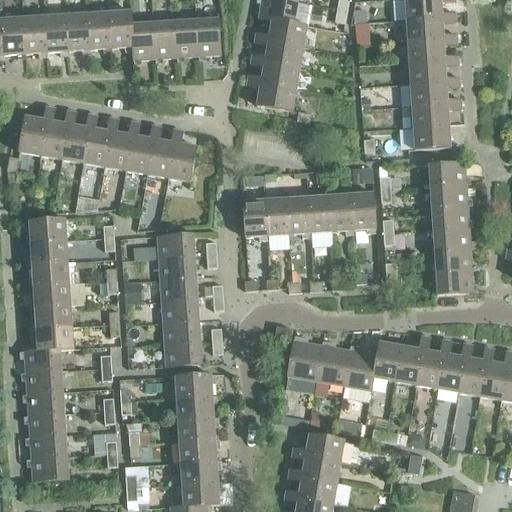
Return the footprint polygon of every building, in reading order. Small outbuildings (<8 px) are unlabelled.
[(257,22),(270,24),(270,23),(293,27),(297,6),(263,0),(256,0),(256,6),(260,7),(257,22)] [(432,0),(403,2),(405,24),(441,21),(441,17),(440,5),(453,5),(452,0),(432,0)] [(338,1),(336,13),(346,15),(348,2),(338,1)] [(365,12),(353,13),(353,26),(366,25),(365,12)] [(346,15),(336,13),(334,25),(344,27),(346,15)] [(124,55),(132,55),(131,51),(132,50),(130,28),(131,28),(130,14),(108,16),(110,52),(123,51),(124,55)] [(110,52),(108,16),(86,17),(89,53),(102,52),(102,57),(111,56),(110,52)] [(405,24),(406,45),(442,43),(442,38),(441,27),(455,26),(454,16),(441,17),(441,21),(405,24)] [(89,53),(86,17),(65,18),(67,55),(80,54),(80,58),(89,58),(89,53)] [(67,55),(65,18),(43,20),(46,56),(59,55),(59,60),(67,59),(67,55)] [(46,56),(43,20),(22,21),(24,57),(37,57),(37,61),(46,60),(46,56)] [(24,57),(22,21),(0,23),(3,59),(15,58),(16,62),(24,62),(24,57)] [(217,22),(195,24),(197,59),(197,60),(198,64),(204,63),(204,59),(220,58),(217,22)] [(253,47),(266,49),(267,45),(302,51),(306,29),(293,27),(270,23),(270,24),(268,39),(255,37),(253,47)] [(195,24),(174,25),(176,61),(176,65),(183,65),(183,60),(197,60),(197,59),(195,24)] [(174,25),(152,26),(154,62),(155,67),(161,66),(161,62),(176,61),(174,25)] [(131,51),(132,55),(132,64),(133,64),(133,68),(140,68),(140,63),(154,62),(152,26),(131,28),(130,28),(132,50),(131,51)] [(368,34),(355,35),(356,49),(369,48),(368,34)] [(406,45),(407,67),(444,64),(443,60),(443,48),(456,48),(455,38),(442,38),(442,43),(406,45)] [(249,68),(262,70),(263,66),(298,72),(302,51),(267,45),(266,49),(264,60),(251,58),(249,68)] [(407,67),(409,88),(445,86),(445,82),(444,70),(457,69),(457,59),(443,60),(444,64),(407,67)] [(245,89),(258,91),(259,87),(295,93),(298,72),(263,66),(262,70),(260,81),(247,79),(245,89)] [(409,88),(410,110),(447,107),(446,103),(446,92),(459,91),(458,81),(445,82),(445,86),(409,88)] [(259,87),(258,91),(255,109),(291,115),(295,93),(259,87)] [(410,110),(412,131),(448,129),(447,113),(460,112),(460,102),(446,103),(447,107),(410,110)] [(40,160),(61,163),(67,127),(63,127),(52,125),(54,112),(44,110),(42,123),(46,124),(40,160)] [(61,163),(82,167),(89,131),(84,130),(73,128),(76,115),(65,114),(63,127),(67,127),(61,163)] [(295,125),(308,127),(310,117),(297,115),(295,125)] [(82,167),(104,171),(110,135),(106,134),(95,132),(97,119),(87,117),(84,130),(89,131),(82,167)] [(18,156),(40,160),(46,124),(42,123),(24,120),(18,156)] [(104,171),(125,174),(131,139),(127,138),(116,136),(118,123),(108,121),(106,134),(110,135),(104,171)] [(125,174),(146,178),(153,142),(148,142),(137,140),(139,127),(129,125),(127,138),(131,139),(125,174)] [(146,178),(168,182),(174,146),(170,145),(158,143),(161,130),(151,129),(148,142),(153,142),(146,178)] [(448,129),(412,131),(413,153),(449,151),(448,129)] [(174,146),(168,182),(189,186),(195,150),(180,147),(182,134),(172,132),(170,145),(174,146)] [(362,144),(363,156),(373,156),(373,143),(362,144)] [(18,162),(17,162),(9,160),(6,173),(16,175),(18,162)] [(427,168),(429,190),(465,188),(469,187),(469,180),(465,181),(464,166),(427,168)] [(371,170),(351,172),(352,187),(372,185),(371,170)] [(378,181),(379,193),(389,193),(389,180),(378,181)] [(429,190),(430,212),(466,209),(471,209),(470,202),(466,202),(465,188),(429,190)] [(389,193),(379,193),(380,206),(390,205),(389,193)] [(372,196),(350,198),(353,234),(366,233),(366,237),(375,237),(375,232),(372,196)] [(350,198),(329,199),(331,235),(344,234),(345,239),(353,238),(353,234),(350,198)] [(329,199),(307,201),(309,237),(310,237),(323,236),(323,240),(332,240),(331,235),(329,199)] [(307,201),(286,202),(288,238),(301,237),(302,242),(310,241),(310,237),(309,237),(307,201)] [(286,202),(264,203),(266,239),(267,239),(280,239),(280,243),(289,242),(288,238),(286,202)] [(266,239),(264,203),(242,205),(244,241),(258,240),(258,244),(267,244),(267,239),(266,239)] [(430,212),(432,233),(468,231),(472,230),(472,223),(467,224),(466,209),(430,212)] [(30,247),(66,245),(64,223),(28,225),(29,238),(25,239),(25,247),(30,247)] [(381,224),(382,236),(392,236),(392,223),(381,224)] [(102,230),(103,242),(113,242),(112,229),(102,230)] [(432,233),(433,255),(469,252),(474,252),(473,245),(469,245),(468,231),(432,233)] [(392,236),(382,236),(383,249),(393,248),(392,236)] [(157,250),(158,262),(194,260),(192,238),(156,240),(157,250)] [(113,242),(103,242),(104,255),(114,254),(113,242)] [(31,268),(67,266),(66,245),(30,247),(30,260),(26,260),(27,269),(31,268)] [(205,247),(206,259),(216,258),(215,246),(205,247)] [(157,250),(145,250),(146,263),(152,262),(158,262),(157,250)] [(433,255),(435,276),(470,274),(471,274),(475,273),(475,267),(470,267),(469,252),(433,255)] [(216,258),(206,259),(206,272),(217,271),(216,258)] [(158,262),(159,284),(195,281),(194,260),(158,262)] [(32,290),(69,288),(67,266),(31,268),(32,281),(27,282),(28,290),(32,290)] [(384,267),(385,279),(395,279),(395,266),(384,267)] [(105,273),(106,285),(116,285),(115,272),(105,273)] [(470,274),(435,276),(436,298),(472,296),(472,295),(476,295),(476,288),(472,288),(471,274),(470,274)] [(352,278),(353,288),(365,287),(365,277),(352,278)] [(395,279),(385,279),(386,292),(396,291),(395,279)] [(159,284),(160,305),(196,303),(195,281),(159,284)] [(265,283),(266,293),(279,292),(278,283),(265,283)] [(331,284),(331,294),(344,293),(344,283),(331,284)] [(257,294),(256,284),(243,285),(244,295),(257,294)] [(116,285),(106,285),(107,298),(117,297),(116,285)] [(308,286),(309,295),(322,295),(321,285),(308,286)] [(135,286),(122,287),(124,307),(136,307),(135,286)] [(287,287),(287,292),(288,297),(300,296),(300,286),(287,287)] [(34,311),(34,312),(70,309),(69,288),(32,290),(33,303),(29,303),(29,312),(34,311)] [(212,289),(212,302),(222,301),(222,289),(212,289)] [(222,301),(212,302),(213,314),(223,314),(222,301)] [(160,305),(162,327),(198,325),(196,303),(160,305)] [(35,333),(71,331),(70,309),(34,312),(35,325),(30,325),(31,333),(35,333)] [(108,316),(109,328),(119,328),(118,315),(108,316)] [(162,327),(163,348),(199,346),(198,325),(162,327)] [(119,328),(109,328),(110,341),(120,340),(119,328)] [(273,341),(289,343),(291,332),(275,330),(273,341)] [(32,346),(32,354),(37,354),(37,355),(60,353),(60,354),(73,353),(71,331),(35,333),(36,346),(32,346)] [(210,333),(211,345),(221,345),(220,332),(210,333)] [(415,389),(436,392),(442,357),(438,356),(427,354),(429,341),(419,339),(417,352),(421,353),(415,389)] [(286,380),(314,385),(321,349),(320,349),(305,346),(306,342),(294,340),(293,344),(292,344),(286,380)] [(436,392),(457,396),(464,360),(459,360),(448,358),(450,345),(440,343),(438,356),(442,357),(436,392)] [(314,385),(342,389),(348,354),(333,351),(334,347),(321,344),(320,349),(321,349),(314,385)] [(221,345),(211,345),(212,358),(222,357),(221,345)] [(373,381),(393,385),(400,349),(378,345),(376,358),(376,359),(372,381),(373,381)] [(199,346),(163,348),(165,371),(201,368),(199,346)] [(457,396),(479,400),(485,364),(481,364),(469,362),(472,348),(462,347),(459,360),(464,360),(457,396)] [(371,394),(373,381),(372,381),(376,359),(376,358),(361,356),(362,352),(349,349),(348,354),(342,389),(371,394)] [(393,385),(415,389),(421,353),(417,352),(400,349),(393,385)] [(479,400),(500,404),(506,368),(502,367),(491,365),(493,352),(483,350),(481,364),(485,364),(479,400)] [(24,362),(25,377),(61,375),(60,354),(60,353),(37,355),(37,354),(32,354),(23,355),(23,356),(19,356),(19,363),(24,362)] [(500,404),(511,405),(511,368),(511,369),(511,368),(511,355),(504,354),(502,367),(506,368),(500,404)] [(100,360),(100,372),(111,371),(110,359),(100,360)] [(111,371),(100,372),(101,385),(111,384),(111,371)] [(25,384),(26,399),(62,396),(61,375),(25,377),(20,378),(21,384),(25,384)] [(174,380),(175,402),(211,400),(211,399),(211,387),(215,386),(214,378),(210,378),(174,380)] [(119,393),(120,406),(130,405),(129,393),(119,393)] [(27,406),(27,420),(28,420),(64,418),(62,396),(26,399),(22,399),(22,406),(27,406)] [(175,402),(177,424),(213,421),(212,408),(216,408),(216,399),(211,399),(211,400),(175,402)] [(102,403),(103,415),(113,415),(112,402),(102,403)] [(130,405),(120,406),(121,418),(131,418),(130,405)] [(311,414),(309,428),(318,430),(320,415),(311,414)] [(113,415),(103,415),(104,428),(114,427),(113,415)] [(28,427),(29,442),(65,439),(64,418),(28,420),(27,420),(23,421),(23,427),(28,427)] [(281,418),(279,426),(295,429),(307,431),(308,423),(281,418)] [(177,424),(178,445),(214,443),(213,430),(218,430),(217,421),(213,421),(177,424)] [(337,423),(335,436),(347,438),(350,425),(337,423)] [(370,442),(383,445),(385,435),(372,433),(370,442)] [(128,436),(129,449),(139,448),(138,438),(138,435),(128,436)] [(385,435),(383,445),(395,447),(397,437),(385,435)] [(407,439),(405,449),(423,451),(424,444),(420,438),(407,436),(407,439)] [(397,437),(395,447),(405,449),(407,439),(397,437)] [(150,438),(138,438),(139,448),(150,447),(150,438)] [(290,461),(303,463),(304,459),(340,465),(344,444),(308,438),(305,453),(292,451),(290,461)] [(29,449),(30,463),(66,461),(65,439),(29,442),(24,442),(25,449),(29,449)] [(178,445),(180,467),(216,464),(215,451),(219,451),(219,442),(214,443),(178,445)] [(105,446),(106,458),(116,458),(115,445),(105,446)] [(139,448),(129,449),(129,461),(140,461),(139,448)] [(409,457),(407,475),(421,477),(424,460),(409,457)] [(116,458),(106,458),(107,471),(117,470),(116,458)] [(287,482),(300,484),(300,481),(336,487),(340,465),(304,459),(303,463),(301,475),(288,472),(287,482)] [(66,461),(30,463),(30,464),(26,464),(26,470),(31,470),(32,485),(68,483),(66,461)] [(180,467),(181,488),(217,486),(216,473),(221,473),(220,464),(216,464),(180,467)] [(125,480),(125,492),(136,491),(135,479),(125,480)] [(283,504),(296,506),(297,502),(333,508),(336,487),(300,481),(300,484),(298,496),(285,493),(283,504)] [(181,488),(183,509),(183,510),(205,508),(205,509),(210,509),(219,508),(218,495),(222,494),(222,485),(217,486),(181,488)] [(136,491),(125,492),(126,505),(136,504),(136,491)] [(452,494),(450,505),(471,509),(473,498),(452,494)] [(331,511),(333,508),(297,502),(296,506),(294,511),(331,511)]
